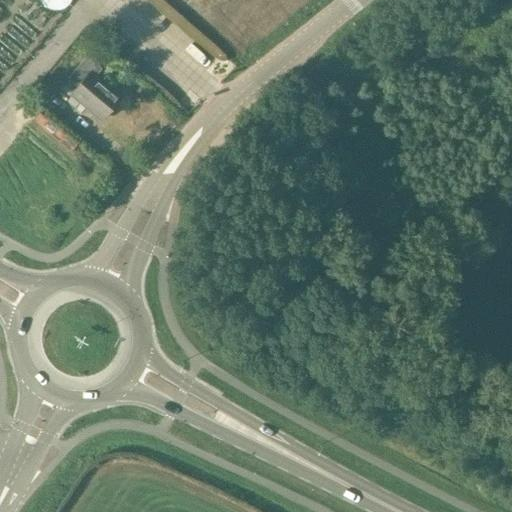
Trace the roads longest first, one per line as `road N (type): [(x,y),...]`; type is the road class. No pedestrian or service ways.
road 1 (unclassified): [(160,176),(224,103),(351,0)]
road 2 (secondary): [(399,511),(248,432)]
road 3 (secondary): [(115,389),(248,432)]
road 4 (secondary): [(248,432),(140,352)]
road 5 (unclassified): [(125,296),(160,176)]
road 6 (unclassified): [(160,176),(91,277)]
road 7 (tertiary): [(32,380),(0,496)]
